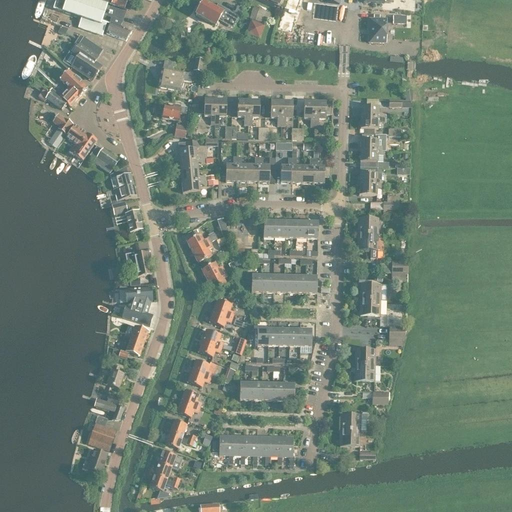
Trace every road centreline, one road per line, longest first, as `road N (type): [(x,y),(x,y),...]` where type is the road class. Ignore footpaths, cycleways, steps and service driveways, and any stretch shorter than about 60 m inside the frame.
road 1 (tertiary): [(105,511),(163,323),(154,222)]
road 2 (residential): [(306,465),(336,340),(339,208)]
road 3 (residential): [(154,222),(257,206),(339,208)]
road 4 (residential): [(343,89),(202,84)]
